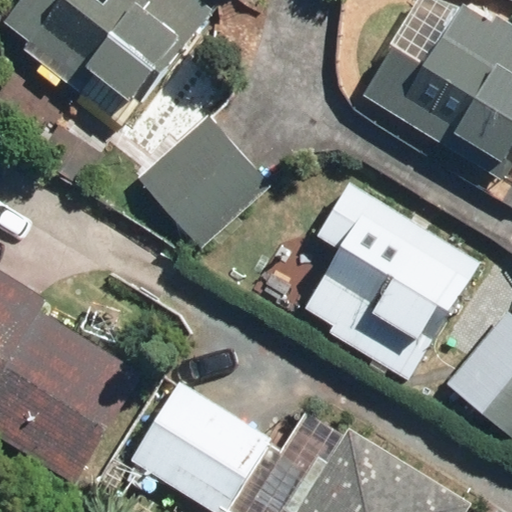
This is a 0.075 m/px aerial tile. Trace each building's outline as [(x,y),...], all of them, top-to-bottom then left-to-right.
[(73,0),(35,45),(124,119),(218,6),(210,0),(73,0)] [(511,16),(487,0),(434,0),(372,92),(505,181),(511,170),(511,16)] [(142,184),(205,250),(271,187),(207,121),(142,184)] [(309,315),(414,377),(484,261),(379,199),(309,315)] [(152,374),(0,277),(0,427),(83,480),(152,374)] [(452,378),(511,431),(511,312),(452,378)] [(187,377),(137,455),(225,511),(234,511),(282,437),(187,377)] [(466,511),(475,499),(357,424),(300,511),(466,511)]
